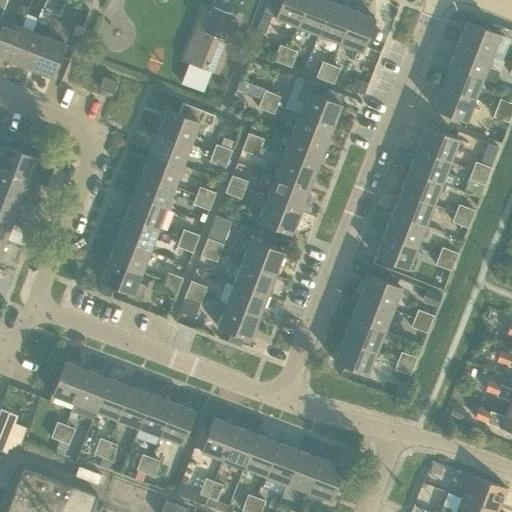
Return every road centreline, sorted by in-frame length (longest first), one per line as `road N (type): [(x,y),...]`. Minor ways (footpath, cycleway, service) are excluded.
road 1 (residential): [(285,401),(443,0)]
road 2 (residential): [(32,308),(91,143),(80,122),(0,91)]
road 3 (residential): [(285,401),(32,308)]
road 4 (residential): [(511,468),(285,401)]
